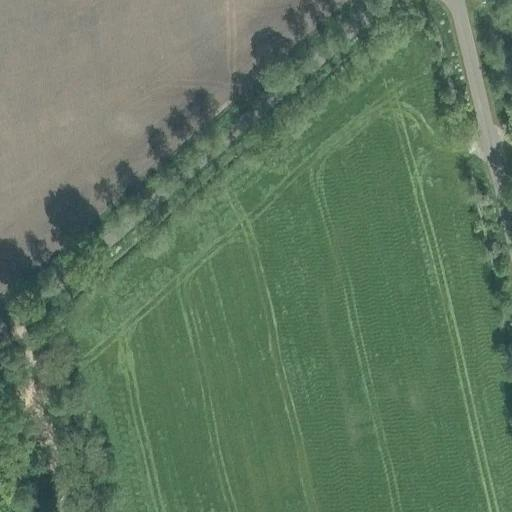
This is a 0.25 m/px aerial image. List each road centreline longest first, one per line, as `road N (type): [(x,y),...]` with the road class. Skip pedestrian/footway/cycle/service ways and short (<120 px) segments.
road 1 (unclassified): [(0,321),(387,0)]
road 2 (unclassified): [(511,233),(458,0)]
